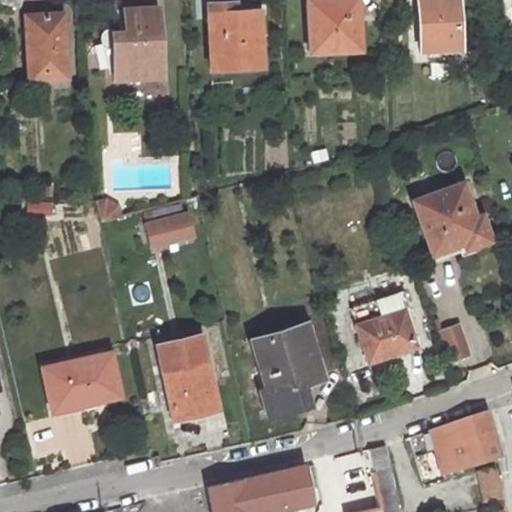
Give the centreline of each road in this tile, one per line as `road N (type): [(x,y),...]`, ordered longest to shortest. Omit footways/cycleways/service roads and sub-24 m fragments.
road 1 (residential): [(181,462),(511,368)]
road 2 (residential): [(0,507),(181,462)]
